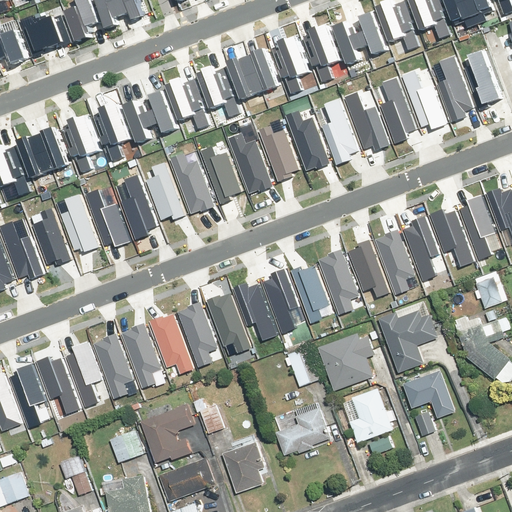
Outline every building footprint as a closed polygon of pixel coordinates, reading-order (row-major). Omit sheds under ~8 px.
[(70,9),(80,41),(97,35),(94,25),(103,22),(95,0),(81,0),(84,5),(70,9)] [(101,0),(112,27),(121,23),(119,17),(127,15),(121,0),(101,0)] [(137,17),(147,14),(141,0),(121,0),(127,15),(135,12),(137,17)] [(394,0),(383,4),(396,40),(409,35),(414,49),(425,45),(419,29),(421,28),(410,0),(407,0),(401,2),(400,0),(394,0)] [(415,0),(425,28),(439,24),(443,37),(454,33),(448,17),(450,17),(444,0),(415,0)] [(448,0),(456,19),(466,15),(470,26),(480,22),(471,0),(448,0)] [(495,3),(494,0),(471,0),(480,22),(490,18),(486,7),(495,3)] [(378,54),(391,50),(378,12),(365,17),(370,30),(363,33),(368,47),(375,44),(378,54)] [(54,44),(65,40),(57,16),(53,17),(52,14),(44,16),(54,44)] [(34,24),(42,48),(54,44),(44,16),(37,19),(38,22),(34,24)] [(14,64),(31,58),(20,27),(6,32),(1,19),(0,19),(0,53),(1,57),(10,54),(14,64)] [(333,63),(346,58),(333,22),(317,28),(318,32),(309,36),(319,65),(321,64),(327,81),(338,77),(333,63)] [(338,26),(352,63),(365,59),(361,49),(368,47),(363,33),(355,35),(350,22),(338,26)] [(301,75),(314,71),(301,34),(285,40),(286,44),(277,48),(287,77),(289,76),(295,93),(306,89),(301,75)] [(258,53),(252,56),(265,91),(283,85),(269,48),(258,52),(258,53)] [(478,63),(468,66),(484,108),(492,104),(491,100),(504,95),(487,50),(475,54),(478,63)] [(479,109),(458,54),(443,60),(447,69),(438,72),(457,121),(470,116),(469,112),(479,109)] [(232,60),(246,98),(265,91),(252,56),(245,59),(244,55),(232,60)] [(201,70),(213,106),(227,101),(232,114),(243,111),(237,94),(238,94),(228,65),(219,68),(217,64),(201,70)] [(418,67),(403,73),(424,127),(433,124),(435,127),(448,122),(430,73),(422,77),(418,67)] [(420,129),(399,74),(384,80),(388,89),(379,92),(398,141),(411,136),(410,132),(420,129)] [(171,83),(184,119),(197,114),(202,128),(213,124),(207,108),(209,107),(198,78),(189,81),(188,77),(171,83)] [(361,89),(346,94),(367,149),(376,145),(378,148),(391,143),(373,95),(365,98),(361,89)] [(169,132),(182,127),(169,90),(157,94),(161,108),(154,110),(159,125),(166,122),(169,132)] [(363,150),(342,96),(327,101),(331,111),(322,114),(341,162),(354,157),(353,154),(363,150)] [(106,134),(115,159),(127,155),(122,141),(136,136),(123,98),(104,105),(107,113),(104,114),(111,133),(106,134)] [(130,104),(143,141),(156,136),(153,127),(159,125),(154,110),(146,113),(141,100),(130,104)] [(303,107),(288,112),(309,167),(318,163),(319,166),(333,161),(315,113),(306,116),(303,107)] [(76,147),(85,172),(97,168),(92,154),(106,149),(93,111),(74,118),(77,126),(74,127),(80,146),(76,147)] [(273,123),(262,128),(283,179),(296,174),(295,171),(303,168),(287,128),(277,132),(273,123)] [(50,131),(43,134),(57,168),(74,162),(60,125),(49,129),(50,131)] [(248,129),(233,135),(254,189),(263,186),(265,189),(278,184),(260,135),(252,139),(248,129)] [(23,137),(38,175),(57,168),(43,134),(37,136),(36,133),(23,137)] [(23,194),(35,189),(26,165),(22,166),(15,147),(12,148),(9,140),(0,143),(0,173),(4,185),(18,180),(23,194)] [(244,188),(230,151),(220,154),(217,146),(204,151),(222,196),(244,188)] [(189,150),(174,156),(194,210),(204,207),(205,210),(219,205),(201,157),(192,160),(189,150)] [(161,177),(150,181),(164,216),(173,213),(175,219),(182,216),(188,213),(169,160),(156,165),(161,177)] [(161,224),(141,169),(126,175),(129,184),(121,187),(139,236),(153,230),(152,227),(161,224)] [(102,186),(89,191),(107,241),(117,238),(119,246),(134,241),(120,202),(109,206),(102,186)] [(511,186),(501,190),(500,187),(489,192),(505,237),(511,234),(511,186)] [(74,208),(64,212),(77,248),(86,244),(89,250),(102,245),(82,191),(70,196),(74,208)] [(462,205),(483,260),(496,255),(492,244),(500,240),(484,195),(472,199),(473,201),(462,205)] [(39,217),(54,259),(64,256),(66,261),(76,258),(55,201),(43,205),(47,214),(39,217)] [(463,266),(476,261),(456,206),(445,210),(444,208),(433,212),(449,257),(458,254),(463,266)] [(407,226),(427,280),(440,276),(436,264),(445,260),(428,215),(417,219),(417,222),(407,226)] [(17,218),(2,224),(22,278),(32,275),(33,278),(47,273),(29,225),(20,228),(17,218)] [(378,238),(399,293),(412,288),(407,276),(416,273),(400,228),(388,232),(389,234),(378,238)] [(18,279),(0,230),(0,288),(10,285),(9,282),(18,279)] [(382,292),(394,288),(373,236),(360,242),(361,245),(353,248),(369,288),(379,284),(382,292)] [(323,259),(344,314),(357,309),(352,297),(361,294),(345,249),(333,253),(334,255),(323,259)] [(293,268),(314,319),(325,315),(322,306),(332,302),(316,262),(308,266),(307,263),(293,268)] [(265,275),(285,330),(299,325),(294,313),(303,310),(286,265),(275,269),(276,271),(265,275)] [(500,271),(478,279),(482,290),(478,292),(481,299),(484,298),(489,309),(511,301),(500,271)] [(268,339),(281,334),(261,279),(250,283),(249,281),(238,285),(254,330),(263,327),(268,339)] [(240,351),(253,347),(233,292),(222,296),(221,293),(210,298),(227,343),(236,339),(240,351)] [(180,309),(200,364),(214,359),(209,347),(218,344),(201,298),(190,302),(191,305),(180,309)] [(428,301),(382,319),(402,373),(427,364),(421,346),(442,338),(428,301)] [(496,311),(489,314),(492,322),(500,319),(496,311)] [(185,372),(198,367),(178,313),(167,316),(166,314),(155,318),(171,364),(180,360),(185,372)] [(471,359),(491,375),(499,381),(501,378),(506,383),(511,382),(511,358),(495,345),(494,343),(507,338),(505,333),(511,330),(511,325),(509,317),(487,325),(484,318),(472,322),(470,317),(458,322),(471,359)] [(126,333),(146,388),(159,383),(155,371),(164,368),(147,323),(136,327),(136,329),(126,333)] [(97,342),(117,397),(131,392),(126,380),(135,377),(118,332),(107,336),(108,338),(97,342)] [(360,334),(321,349),(338,392),(377,377),(370,359),(379,355),(372,337),(369,338),(368,333),(361,336),(360,334)] [(69,351),(89,406),(101,401),(95,383),(104,380),(90,341),(79,345),(80,347),(69,351)] [(288,349),(303,387),(323,379),(308,341),(288,349)] [(71,411),(84,406),(64,352),(53,356),(53,353),(41,358),(55,397),(65,393),(71,411)] [(14,370),(34,425),(47,421),(40,403),(50,399),(36,360),(24,364),(25,367),(14,370)] [(441,419),(463,411),(446,369),(407,384),(417,410),(435,402),(441,419)] [(0,412),(6,429),(27,421),(7,370),(0,373),(0,412)] [(395,448),(390,433),(398,430),(395,422),(400,421),(396,409),(391,411),(383,388),(346,401),(348,406),(342,408),(347,424),(353,422),(360,443),(371,440),(376,455),(395,448)] [(176,461),(205,451),(197,426),(200,425),(193,406),(145,422),(159,464),(175,459),(176,461)] [(220,406),(203,412),(211,434),(228,428),(220,406)] [(281,432),(289,455),(302,450),(304,454),(330,444),(329,440),(335,438),(323,408),(300,417),(302,424),(281,432)] [(440,433),(432,412),(418,417),(426,438),(440,433)] [(148,453),(139,430),(114,439),(123,463),(148,453)] [(269,467),(260,442),(226,455),(241,494),(269,484),(263,469),(269,467)] [(0,471),(19,463),(13,450),(0,455),(0,471)] [(83,456),(65,463),(70,479),(75,478),(82,496),(88,493),(96,491),(83,456)] [(174,503),(220,484),(209,458),(163,477),(174,503)] [(29,511),(27,505),(21,507),(18,502),(34,496),(24,472),(0,480),(0,511),(29,511)] [(154,511),(149,474),(127,477),(129,489),(112,491),(115,511),(154,511)] [(95,511),(88,493),(82,496),(69,500),(68,498),(58,501),(61,511),(95,511)]
